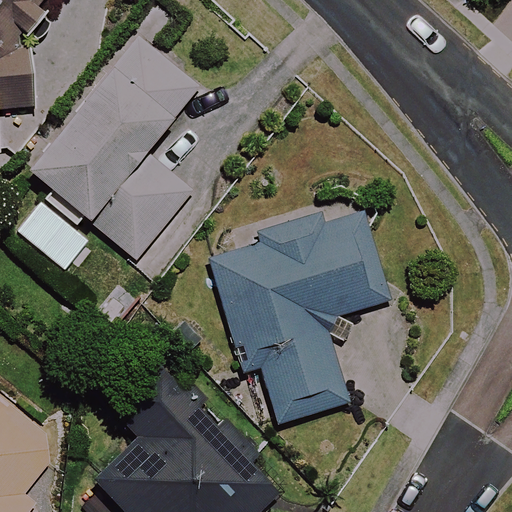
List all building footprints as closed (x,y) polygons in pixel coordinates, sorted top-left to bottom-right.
[(23,36),(43,11),(37,7),(42,0),(0,0),(0,112),(25,112),(23,36)] [(194,88),(133,40),(26,178),(132,260),(186,191),(141,157),(194,88)] [(384,303),(353,201),(233,237),(238,253),(200,265),(234,376),(254,370),(271,427),(343,406),(318,323),(384,303)] [(136,307),(116,287),(88,316),(109,335),(136,307)] [(261,511),(280,491),(246,461),(256,450),(221,418),(213,427),(195,411),(202,403),(183,386),(178,392),(157,373),(114,421),(133,438),(90,486),(118,511),(261,511)] [(57,449),(0,405),(0,511),(23,511),(28,506),(19,498),(57,449)]
